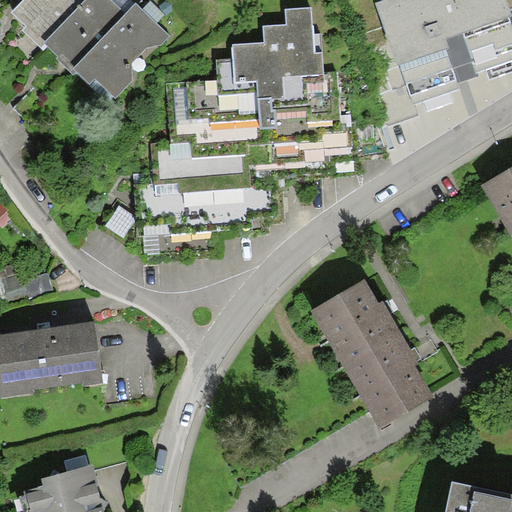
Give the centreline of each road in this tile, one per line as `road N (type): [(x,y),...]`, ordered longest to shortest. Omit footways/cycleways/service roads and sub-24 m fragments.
road 1 (residential): [(217,329),(264,274),(335,217),(511,100)]
road 2 (residential): [(220,511),(277,493),(425,420),(511,364)]
road 3 (residential): [(217,329),(106,278),(42,225),(0,165)]
road 4 (residential): [(158,511),(175,425),(217,329)]
